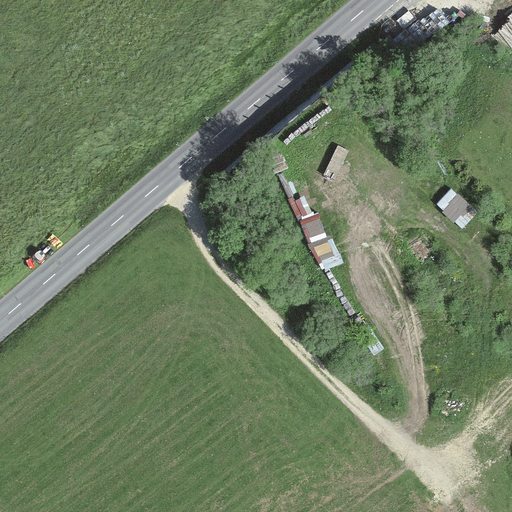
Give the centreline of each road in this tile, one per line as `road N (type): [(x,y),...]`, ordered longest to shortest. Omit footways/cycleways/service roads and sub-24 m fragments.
road 1 (track): [(168,172),(213,261),(405,451),(446,453),(511,394)]
road 2 (secondary): [(374,0),(0,317)]
